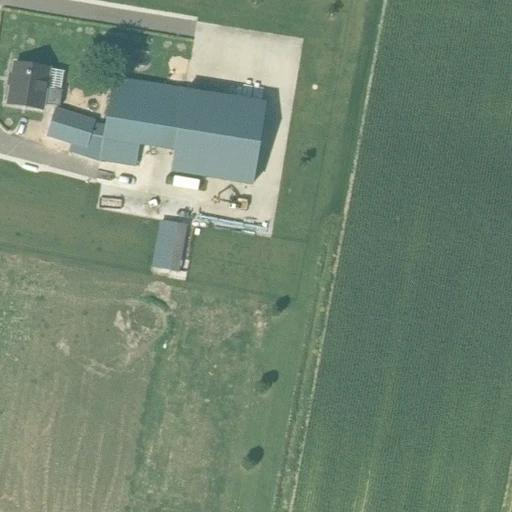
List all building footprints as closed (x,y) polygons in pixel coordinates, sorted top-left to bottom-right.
[(49,71),(49,68),(15,63),(9,105),(42,110),(43,104),(60,107),(63,91),(61,90),(63,73),(49,71)] [(102,128),(97,160),(101,161),(135,167),(140,145),(173,151),(169,172),(248,186),(262,105),(183,91),(113,79),(104,128),(102,128)] [(68,151),(83,157),(94,126),(95,121),(55,107),(47,133),(71,141),(68,151)] [(179,275),(188,227),(160,222),(152,270),(179,275)] [(157,486),(167,487),(171,440),(161,439),(157,486)] [(0,511),(117,511),(118,507),(0,487),(0,511)]
